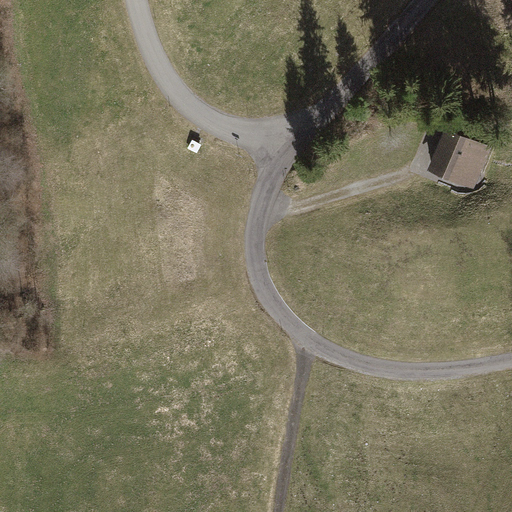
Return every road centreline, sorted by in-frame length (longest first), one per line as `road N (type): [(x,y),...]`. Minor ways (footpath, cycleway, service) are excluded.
road 1 (residential): [(282,157),(255,233),(258,278),(311,345),(380,371),(454,374),(511,364)]
road 2 (unclassified): [(282,157),(204,122),(170,88),(135,0)]
road 3 (residential): [(430,0),(282,157)]
road 4 (track): [(284,511),(311,345)]
road 5 (track): [(261,214),(416,171)]
